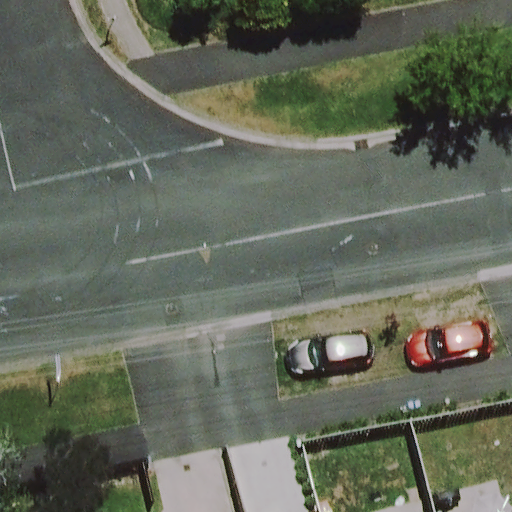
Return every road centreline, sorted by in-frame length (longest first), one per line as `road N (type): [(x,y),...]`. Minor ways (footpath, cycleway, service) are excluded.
road 1 (residential): [(511,189),(37,278)]
road 2 (residential): [(37,278),(0,120)]
